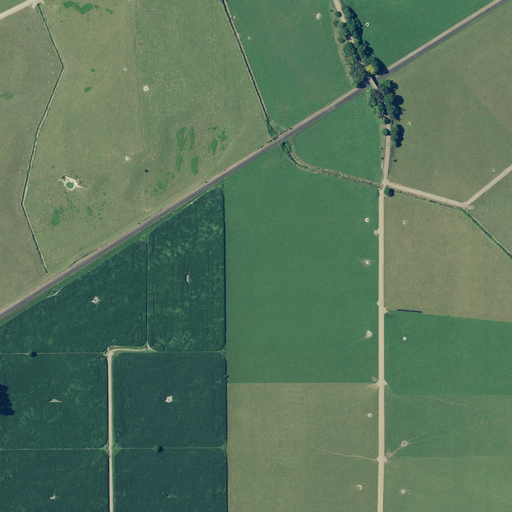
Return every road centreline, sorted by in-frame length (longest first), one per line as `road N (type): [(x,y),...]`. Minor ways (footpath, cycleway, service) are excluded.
road 1 (track): [(380,511),(387,135),(376,91)]
road 2 (track): [(151,350),(109,355),(110,511)]
road 3 (track): [(140,148),(129,0)]
road 4 (track): [(511,167),(465,205),(384,182)]
